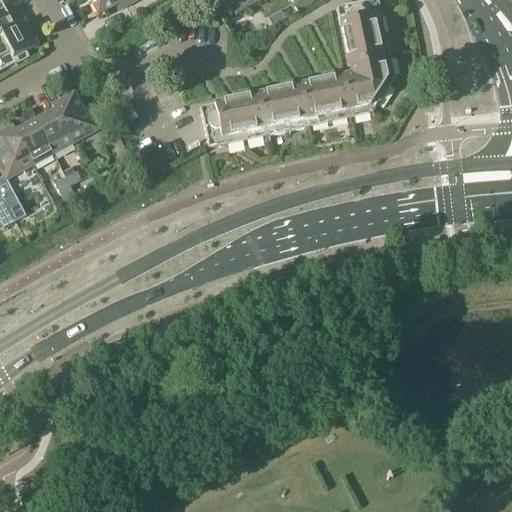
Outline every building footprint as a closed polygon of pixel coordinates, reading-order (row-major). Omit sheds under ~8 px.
[(138,1),(137,0),(87,0),(97,17),(118,6),(120,11),(138,1)] [(226,0),(235,16),(263,0),(226,0)] [(303,11),(311,6),(317,0),(305,0),(299,6),(303,11)] [(214,107),(200,110),(208,151),(372,115),(395,80),(378,1),(336,10),(340,24),(339,24),(351,77),(214,106),(214,107)] [(0,5),(0,21),(12,15),(5,3),(0,5)] [(0,73),(26,59),(23,54),(36,47),(23,23),(18,26),(12,15),(0,21),(0,73)] [(272,28),(286,20),(283,15),(269,23),(272,28)] [(51,108),(72,146),(100,131),(90,113),(84,116),(73,96),(51,108)] [(54,113),(34,124),(52,157),(72,146),(51,108),(54,113)] [(12,129),(33,168),(52,157),(34,124),(15,134),(12,129)] [(33,168),(12,129),(0,135),(0,172),(4,179),(0,180),(0,197),(2,201),(13,196),(6,182),(33,168)] [(117,165),(128,159),(116,137),(105,143),(117,165)] [(76,175),(65,180),(70,188),(81,183),(76,175)] [(70,188),(65,180),(54,186),(59,194),(70,188)] [(13,196),(2,201),(14,224),(25,218),(13,196)] [(14,224),(2,201),(0,202),(0,223),(3,230),(14,224)]
